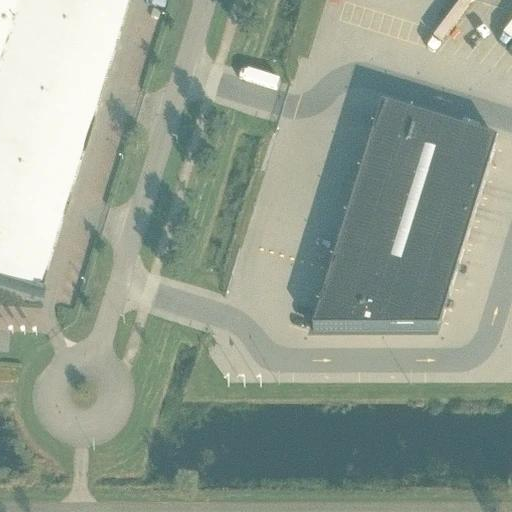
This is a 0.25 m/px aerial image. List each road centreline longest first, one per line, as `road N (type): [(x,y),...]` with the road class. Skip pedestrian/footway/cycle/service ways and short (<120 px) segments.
road 1 (unclassified): [(511,510),(0,509)]
road 2 (unclassified): [(205,0),(92,363)]
road 3 (unclassified): [(92,363),(67,366),(51,385),(53,409),(71,426),(94,427),(111,413),(114,381),(101,367)]
